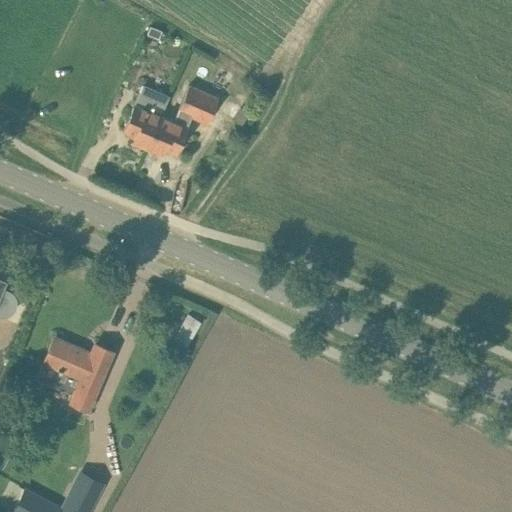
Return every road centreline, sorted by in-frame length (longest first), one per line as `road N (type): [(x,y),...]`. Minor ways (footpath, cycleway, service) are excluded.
road 1 (tertiary): [(0,173),(511,400)]
road 2 (track): [(349,0),(181,250)]
